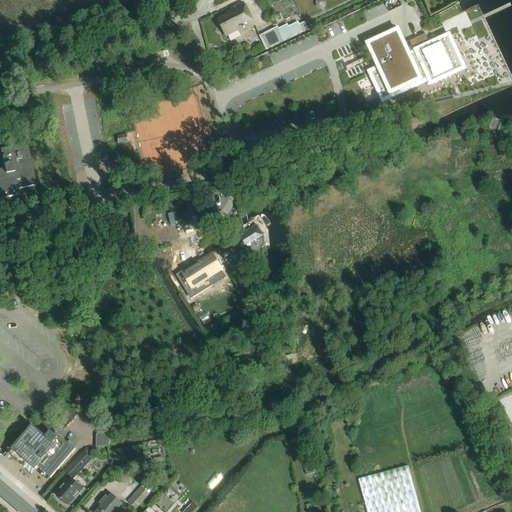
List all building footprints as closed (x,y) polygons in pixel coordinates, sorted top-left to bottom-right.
[(232,10),(232,12),(228,14),(229,16),(218,21),(227,37),(242,29),(244,31),(254,26),(243,4),(232,10)] [(280,14),(275,17),(277,23),(283,20),(280,14)] [(278,27),(259,36),(267,51),(303,33),(298,23),(289,27),(287,25),(279,29),(278,27)] [(397,32),(369,45),(380,69),(371,73),(383,100),(430,78),(432,83),(462,68),(448,37),(430,45),(425,34),(403,44),(397,32)] [(0,200),(18,197),(17,191),(36,187),(27,146),(0,151),(0,200)] [(238,238),(219,250),(223,257),(226,262),(227,262),(229,261),(232,266),(238,261),(235,257),(244,251),(242,248),(263,236),(256,225),(244,233),(241,218),(234,220),(238,238)] [(208,258),(183,273),(192,289),(208,279),(213,286),(226,278),(224,274),(231,270),(227,262),(226,262),(223,257),(216,261),(214,258),(210,261),(208,258)] [(54,397),(59,400),(64,391),(59,389),(54,397)] [(76,411),(63,426),(66,429),(68,427),(76,418),(80,414),(76,411)] [(76,449),(60,435),(58,438),(51,432),(47,438),(33,426),(8,454),(25,468),(29,463),(36,469),(38,467),(51,478),(76,449)] [(109,446),(113,435),(103,427),(96,435),(96,447),(109,446)] [(316,473),(310,449),(301,452),(306,475),(316,473)] [(84,489),(74,479),(91,459),(83,452),(66,472),(70,477),(61,487),(62,488),(56,495),(68,506),(74,498),(75,499),(84,489)] [(359,480),(367,511),(420,511),(409,467),(359,480)] [(153,489),(146,482),(128,502),(137,510),(150,495),(149,493),(153,489)] [(115,511),(123,504),(112,495),(109,498),(106,496),(100,503),(103,505),(96,511),(115,511)]
